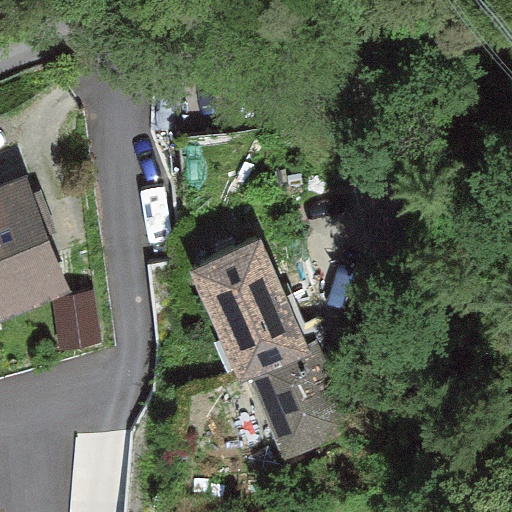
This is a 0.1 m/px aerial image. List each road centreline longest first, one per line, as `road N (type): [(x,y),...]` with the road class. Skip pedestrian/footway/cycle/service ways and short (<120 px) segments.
road 1 (residential): [(438,511),(386,208),(336,76),(253,34),(74,31),(0,59)]
road 2 (track): [(253,34),(511,15)]
